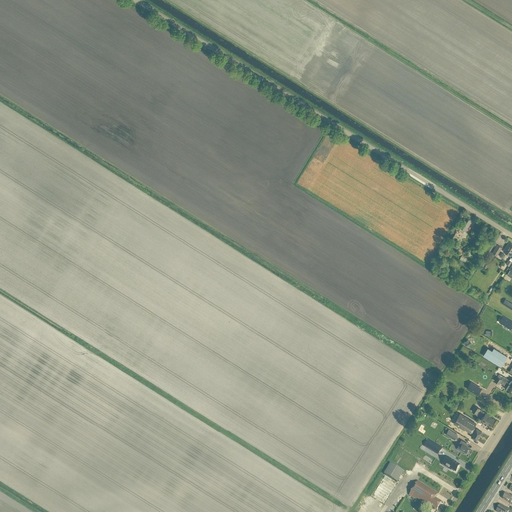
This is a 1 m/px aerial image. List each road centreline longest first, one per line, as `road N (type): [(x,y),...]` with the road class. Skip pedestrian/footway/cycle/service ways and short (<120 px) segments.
road 1 (unclassified): [(511,234),(135,0)]
road 2 (unclassified): [(445,511),(511,407)]
